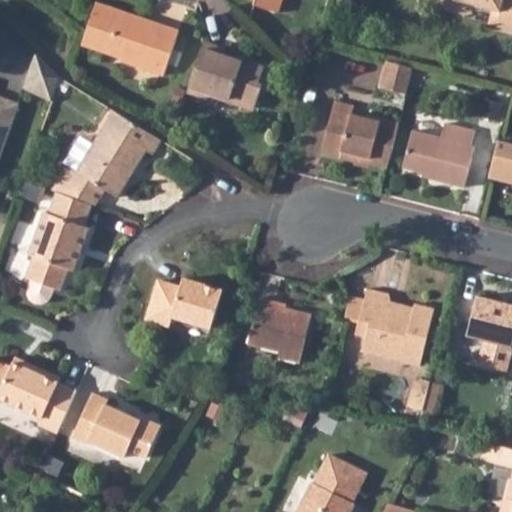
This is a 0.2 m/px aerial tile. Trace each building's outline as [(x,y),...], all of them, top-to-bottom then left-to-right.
[(284,0),(254,0),(256,1),(253,10),(278,19),(284,0)] [(511,0),(456,0),(458,4),(495,14),(502,16),(498,28),(511,32),(511,0)] [(96,3),(85,36),(108,44),(106,50),(122,56),(121,60),(120,62),(163,77),(179,32),(162,26),(160,30),(147,25),(148,22),(96,3)] [(495,14),(492,26),(498,28),(502,16),(495,14)] [(203,43),(186,91),(206,98),(209,92),(252,107),(259,88),(255,86),(261,69),(240,62),(240,64),(221,57),(223,50),(203,43)] [(386,62),(378,89),(406,97),(413,69),(397,65),(386,62)] [(0,156),(17,108),(0,102),(0,156)] [(351,113),(333,109),(320,154),(368,166),(369,164),(387,169),(399,124),(366,115),(365,119),(350,116),(351,113)] [(65,169),(50,194),(55,195),(91,207),(94,208),(104,192),(116,200),(144,153),(151,157),(160,143),(111,114),(88,152),(74,175),(65,169)] [(414,131),(403,167),(431,175),(431,179),(463,188),(474,146),(471,145),(474,132),(444,124),(441,138),(414,131)] [(511,183),(511,144),(498,141),(488,178),(511,183)] [(62,167),(65,169),(74,175),(88,152),(76,145),(62,167)] [(91,207),(55,195),(48,217),(43,215),(28,257),(33,259),(27,281),(33,283),(57,291),(63,293),(70,272),(74,273),(89,231),(84,229),(91,207)] [(158,282),(146,321),(170,328),(173,318),(210,329),(221,291),(182,280),(180,288),(158,282)] [(57,291),(33,283),(30,291),(30,297),(33,303),(38,307),(44,307),(50,304),(54,299),(57,291)] [(358,321),(354,335),(364,337),(361,352),(419,367),(433,310),(413,304),(412,310),(401,307),(395,312),(389,310),(385,297),(366,292),(364,300),(350,296),(344,318),(358,321)] [(511,305),(477,297),(467,334),(511,346),(511,343),(511,342),(511,305)] [(258,299),(246,346),(277,354),(276,360),(298,366),(311,316),(279,308),(278,312),(272,310),(273,303),(258,299)] [(33,374),(15,366),(13,371),(0,365),(0,401),(43,420),(40,426),(62,435),(79,394),(60,386),(62,381),(35,369),(33,374)] [(413,377),(410,389),(425,393),(428,381),(413,377)] [(425,393),(410,389),(405,406),(421,410),(425,393)] [(95,396),(74,443),(89,450),(91,447),(125,463),(129,453),(148,462),(163,429),(142,420),(140,424),(107,408),(109,403),(95,396)] [(511,511),(511,447),(486,441),(482,457),(511,465),(508,475),(506,474),(501,493),(510,496),(505,511),(511,511)] [(353,511),(358,503),(356,502),(370,474),(326,452),(312,480),(307,477),(289,511),(353,511)] [(501,493),(495,511),(505,511),(510,496),(501,493)] [(388,501),(382,511),(412,511),(414,508),(388,501)]
